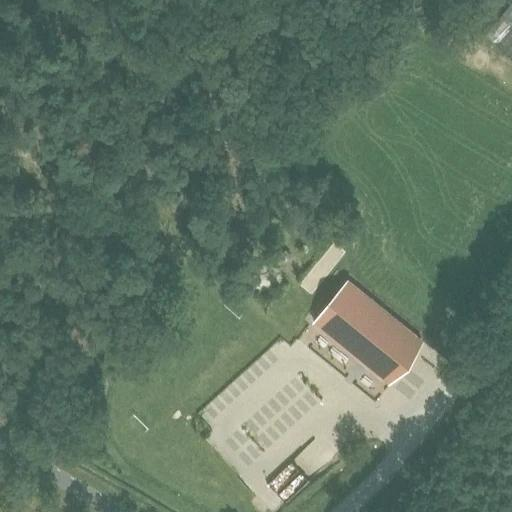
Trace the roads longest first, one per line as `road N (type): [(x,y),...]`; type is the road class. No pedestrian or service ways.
road 1 (unclassified): [(344,511),(511,320)]
road 2 (unclassified): [(114,511),(0,441)]
